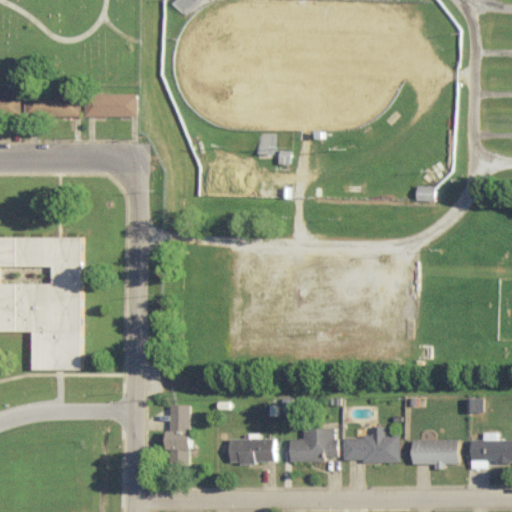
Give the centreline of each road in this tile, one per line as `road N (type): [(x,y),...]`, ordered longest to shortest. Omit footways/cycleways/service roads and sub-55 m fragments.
road 1 (residential): [(511,492),(144,495)]
road 2 (residential): [(138,162),(148,193),(143,511)]
road 3 (residential): [(138,162),(113,150),(0,150)]
